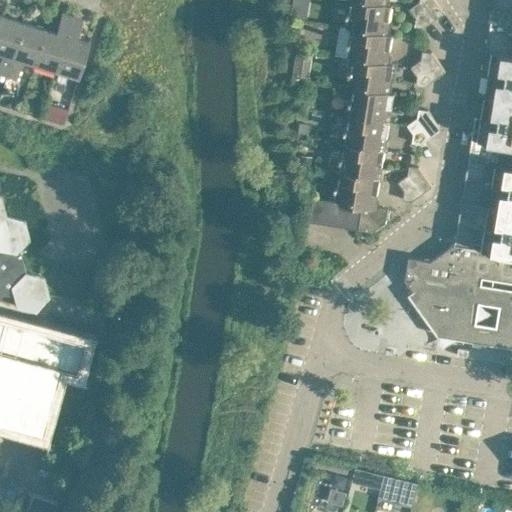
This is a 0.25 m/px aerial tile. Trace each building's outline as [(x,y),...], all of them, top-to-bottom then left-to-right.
[(392,4),(387,3),(363,0),(351,0),(347,27),(353,28),(388,33),(392,4)] [(511,0),(494,0),(455,242),(431,259),(409,256),(405,279),(441,329),(464,332),(471,288),(469,288),(473,268),(511,274),(511,0)] [(445,13),(435,0),(420,0),(420,1),(434,20),(445,13)] [(434,20),(420,1),(411,6),(416,17),(415,26),(424,27),(434,20)] [(55,70),(71,16),(61,13),(55,32),(44,28),(33,63),(55,70)] [(0,73),(5,75),(22,22),(1,15),(0,18),(0,52),(1,53),(0,56),(0,73)] [(78,77),(89,43),(77,39),(83,20),(82,19),(71,16),(55,70),(78,77)] [(33,63),(44,28),(22,22),(5,75),(16,79),(22,60),(33,63)] [(393,34),(388,33),(353,28),(348,57),(353,58),(354,56),(388,62),(393,34)] [(446,71),(432,51),(423,50),(422,59),(436,78),(446,71)] [(394,63),(388,62),(354,56),(353,58),(349,86),(354,87),(354,85),(389,91),(394,63)] [(436,78),(422,59),(411,67),(418,75),(416,84),(425,86),(436,78)] [(395,92),(389,91),(354,85),(354,87),(349,115),(390,121),(395,92)] [(442,129),(428,109),(419,108),(418,117),(432,136),(442,129)] [(385,150),(390,121),(349,115),(345,143),(385,150)] [(432,136),(418,117),(407,124),(414,133),(412,142),(421,143),(432,136)] [(381,178),(385,150),(345,143),(340,172),(381,178)] [(433,186),(419,166),(410,165),(408,174),(422,193),(433,186)] [(376,206),(381,178),(340,172),(335,200),(335,201),(339,201),(351,203),(363,205),(360,229),(373,231),(386,222),(388,208),(376,206)] [(422,193),(408,174),(398,181),(404,190),(403,199),(412,201),(422,193)] [(323,223),(327,199),(313,197),(309,221),(323,223)] [(335,225),(339,201),(335,201),(335,200),(327,199),(323,223),(335,225)] [(347,227),(351,203),(339,201),(335,225),(347,227)] [(363,205),(351,203),(347,227),(360,229),(363,205)] [(511,293),(506,293),(506,292),(505,292),(497,342),(508,344),(508,343),(511,343),(511,293)] [(0,421),(42,431),(58,367),(76,372),(84,341),(0,319),(0,421)] [(382,511),(383,493),(368,492),(366,511),(382,511)] [(325,510),(330,511),(344,511),(347,503),(328,498),(325,510)]
